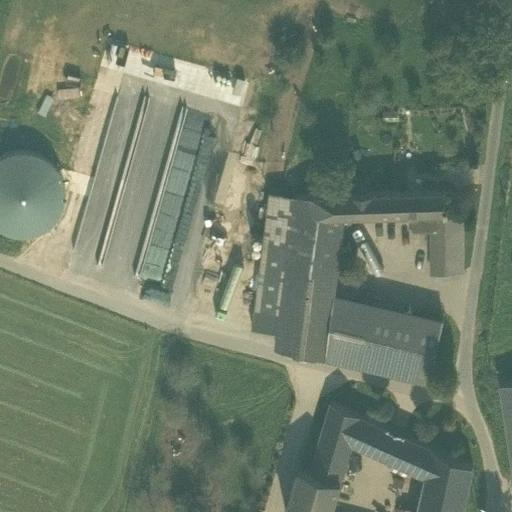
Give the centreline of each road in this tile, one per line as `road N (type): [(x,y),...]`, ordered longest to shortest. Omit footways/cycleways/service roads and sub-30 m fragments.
road 1 (track): [(469,391),(433,393),(178,331),(0,262)]
road 2 (unclassified): [(511,45),(469,391)]
